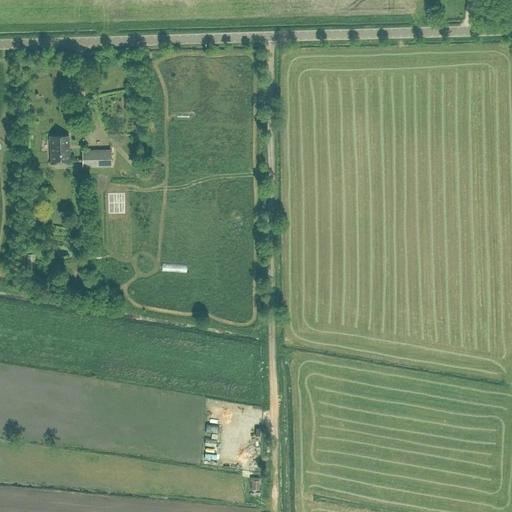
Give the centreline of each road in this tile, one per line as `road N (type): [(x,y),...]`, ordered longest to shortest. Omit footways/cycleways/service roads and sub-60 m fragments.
road 1 (tertiary): [(0,44),(511,29)]
road 2 (track): [(270,36),(277,511)]
